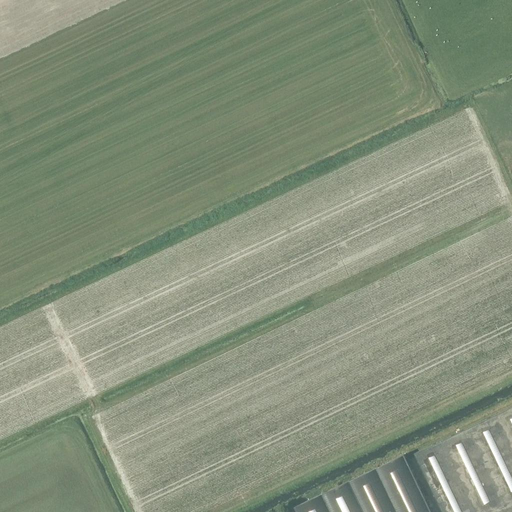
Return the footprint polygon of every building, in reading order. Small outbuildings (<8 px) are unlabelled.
[(511,511),(511,407),(414,454),(441,511),(511,511)] [(377,468),(398,511),(432,511),(404,455),(377,468)] [(364,511),(398,511),(377,468),(349,481),(364,511)] [(330,511),(364,511),(349,481),(322,494),(330,511)] [(330,511),(322,494),(294,507),(296,511),(330,511)]
